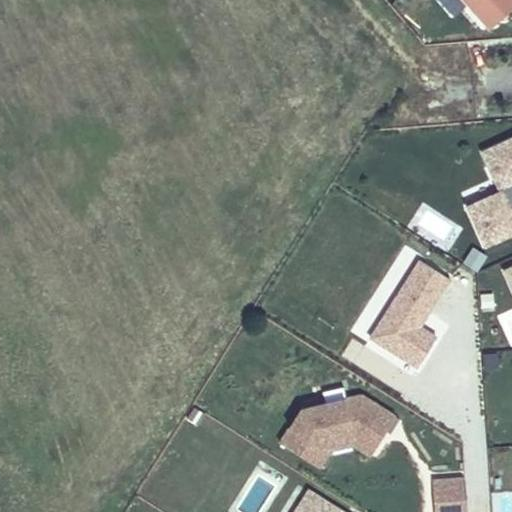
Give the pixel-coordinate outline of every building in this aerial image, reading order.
[(511,9),(511,0),(462,0),(489,30),(511,9)] [(511,138),(483,152),(501,192),(468,207),(485,245),(511,233),(511,138)] [(465,273),(481,271),(479,248),(463,250),(465,273)] [(450,281),(421,261),(371,338),(418,368),(437,339),(420,328),(429,314),(422,309),(434,292),(441,296),(450,281)] [(429,314),(441,296),(434,292),(422,309),(429,314)] [(494,314),(493,294),(478,295),(479,315),(494,314)] [(511,345),(511,334),(511,332),(511,309),(498,314),(509,346),(511,345)] [(373,450),(385,431),(394,415),(361,395),(301,408),(278,442),(312,464),(325,445),(353,438),(373,450)] [(389,433),(399,418),(394,415),(385,431),(389,433)] [(373,450),(353,438),(325,445),(312,464),(317,467),(328,450),(352,444),(370,455),(373,450)] [(466,511),(464,478),(432,480),(434,511),(466,511)] [(340,511),(302,487),(285,511),(340,511)]
